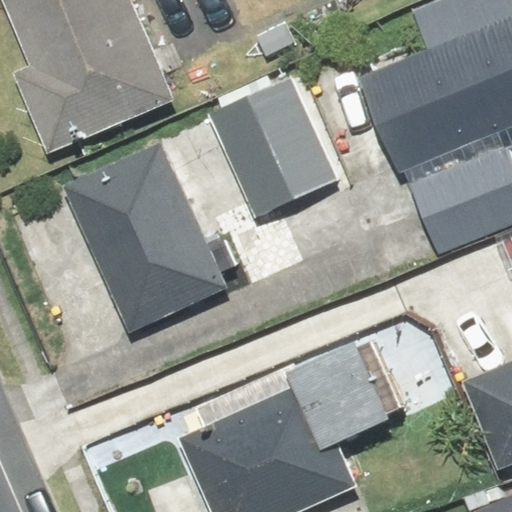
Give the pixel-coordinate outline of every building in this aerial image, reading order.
[(192,94),(153,0),(20,0),(47,64),(31,71),(62,147),(192,94)] [(511,6),(479,21),(483,30),(377,75),(417,170),(511,130),(511,6)] [(310,72),(224,110),(270,213),(356,175),(310,72)] [(425,183),(453,248),(511,222),(511,135),(482,149),(485,157),(425,183)] [(249,281),(178,136),(78,185),(149,330),(249,281)] [(421,408),(387,332),(314,364),(321,378),(198,432),(232,511),(299,511),(378,478),(359,435),(421,408)] [(511,365),(485,377),(511,439),(511,365)] [(511,511),(511,499),(493,508),(494,511),(511,511)]
